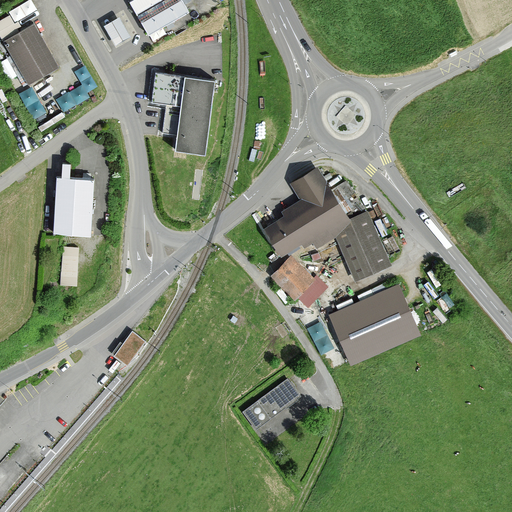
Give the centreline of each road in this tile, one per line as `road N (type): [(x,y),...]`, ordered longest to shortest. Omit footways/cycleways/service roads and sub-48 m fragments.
road 1 (residential): [(213,229),(269,289),(327,377),(337,417)]
road 2 (residential): [(151,281),(141,170),(123,96)]
road 3 (secondary): [(405,199),(511,325)]
road 4 (residential): [(101,322),(89,360),(0,444)]
road 5 (residential): [(123,96),(0,184)]
road 6 (tertiary): [(264,0),(294,82),(291,145)]
